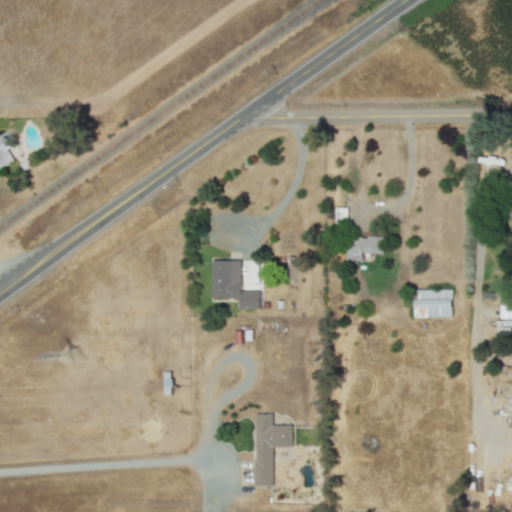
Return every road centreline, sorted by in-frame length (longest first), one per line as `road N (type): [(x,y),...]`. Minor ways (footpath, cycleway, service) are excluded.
road 1 (secondary): [(0,292),(412,0)]
road 2 (tertiary): [(245,119),(511,114)]
